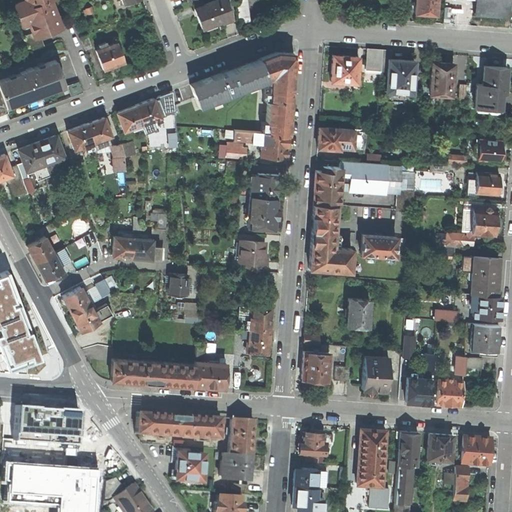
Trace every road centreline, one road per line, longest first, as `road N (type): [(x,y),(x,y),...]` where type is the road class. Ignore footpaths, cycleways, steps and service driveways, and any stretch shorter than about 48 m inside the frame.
road 1 (residential): [(310,27),(280,404)]
road 2 (residential): [(280,404),(506,416)]
road 3 (residential): [(310,27),(511,40)]
road 4 (residential): [(92,392),(0,215)]
road 5 (residential): [(0,131),(185,66)]
road 6 (residential): [(92,392),(280,404)]
road 7 (residential): [(92,392),(173,511)]
road 8 (residential): [(185,66),(310,27)]
